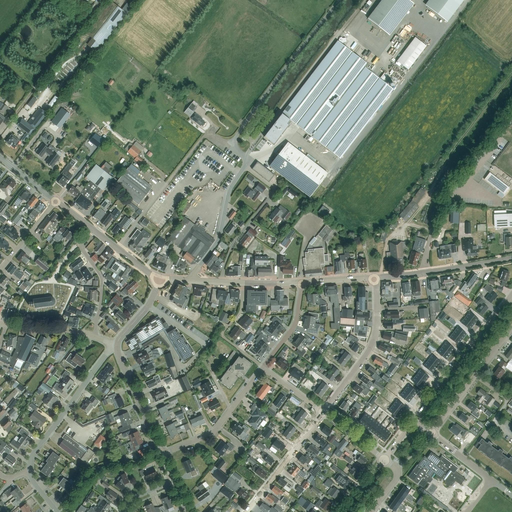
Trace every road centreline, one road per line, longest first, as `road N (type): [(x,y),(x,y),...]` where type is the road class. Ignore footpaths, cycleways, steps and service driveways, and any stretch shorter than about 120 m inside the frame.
road 1 (residential): [(415,420),(511,294)]
road 2 (residential): [(29,471),(32,454),(116,344)]
road 3 (residential): [(323,412),(369,348),(374,278)]
road 4 (tertiary): [(511,259),(374,278)]
road 5 (unclassified): [(189,281),(216,242),(245,156)]
road 6 (residential): [(263,367),(220,424),(163,453)]
road 7 (residential): [(431,433),(511,328)]
road 8 (residential): [(244,511),(323,412)]
